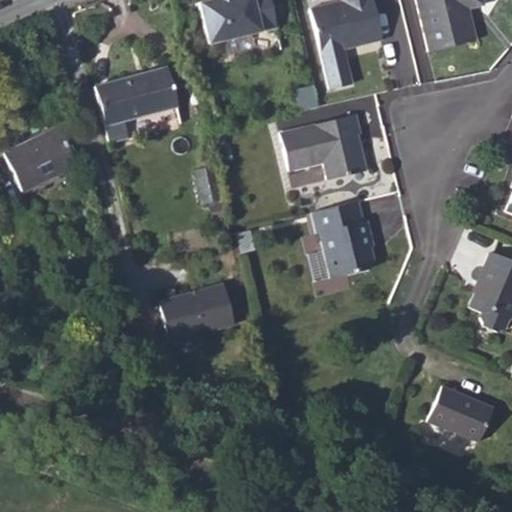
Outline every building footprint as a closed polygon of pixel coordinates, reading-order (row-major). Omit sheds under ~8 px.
[(203,0),(198,1),(208,42),(275,27),(268,0),(203,0)] [(344,53),(381,45),(370,0),(340,0),(342,6),(310,13),(329,94),(352,89),(344,53)] [(416,0),(430,55),(478,46),(468,15),(477,14),(482,2),(481,0),(416,0)] [(155,67),(84,87),(103,154),(122,149),(117,132),(169,117),(155,67)] [(352,121),(278,136),(286,174),(321,167),(324,185),(364,177),(358,148),(351,150),(349,142),(357,140),(352,121)] [(50,135),(0,157),(0,168),(13,197),(67,173),(50,135)] [(215,181),(195,186),(203,219),(210,217),(213,227),(225,224),(215,181)] [(353,206),(310,216),(315,239),(319,238),(330,281),(364,273),(370,263),(364,241),(368,239),(363,224),(357,225),(353,206)] [(12,216),(29,257),(45,251),(42,242),(55,237),(47,215),(34,221),(30,209),(12,216)] [(0,238),(10,265),(29,257),(12,216),(0,220),(0,238)] [(480,284),(467,314),(479,319),(476,327),(500,337),(511,308),(511,268),(487,257),(475,283),(480,284)] [(234,322),(221,282),(157,301),(170,341),(234,322)] [(441,395),(425,430),(475,451),(490,416),(441,395)]
